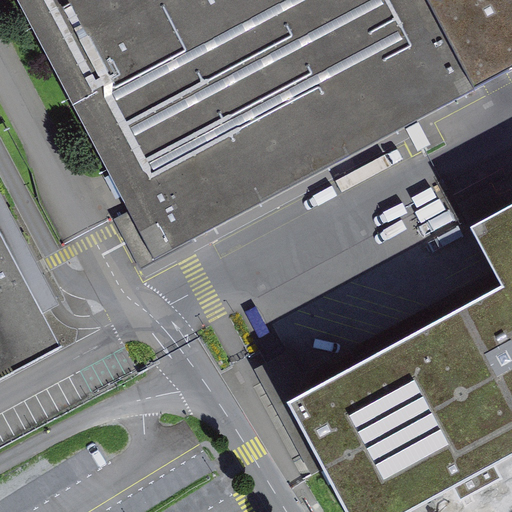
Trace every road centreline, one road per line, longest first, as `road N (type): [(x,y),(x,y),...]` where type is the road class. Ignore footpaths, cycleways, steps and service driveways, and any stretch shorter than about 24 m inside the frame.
road 1 (track): [(203,380),(115,403),(0,464)]
road 2 (unknown): [(274,486),(401,410)]
